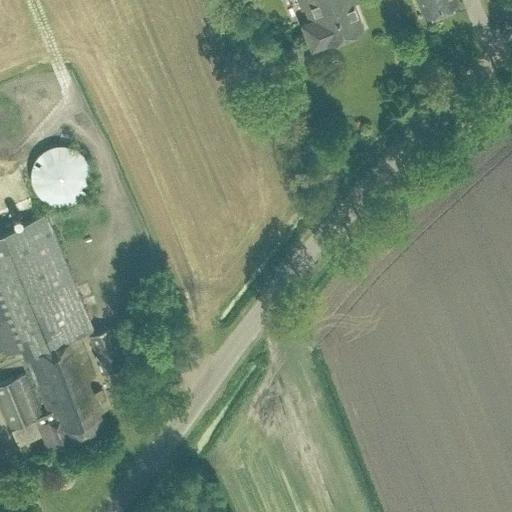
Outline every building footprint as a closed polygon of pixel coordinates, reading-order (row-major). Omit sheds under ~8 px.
[(297,0),(301,7),(304,6),(309,17),(300,21),(311,46),(326,40),(326,41),(363,26),(352,0),(297,0)] [(417,0),(424,16),(459,1),(458,0),(417,0)] [(35,156),(31,172),(33,184),(38,193),(46,200),(56,202),(67,202),(77,198),(85,191),(90,182),(91,168),(87,156),(77,147),(59,142),(45,146),(35,156)] [(0,231),(0,339),(6,353),(21,346),(25,356),(47,410),(42,411),(24,370),(0,380),(0,402),(17,441),(40,432),(46,448),(57,444),(105,425),(98,409),(106,406),(99,387),(91,390),(86,378),(93,373),(77,333),(92,327),(45,211),(0,231)] [(88,333),(103,369),(125,360),(110,324),(88,333)]
